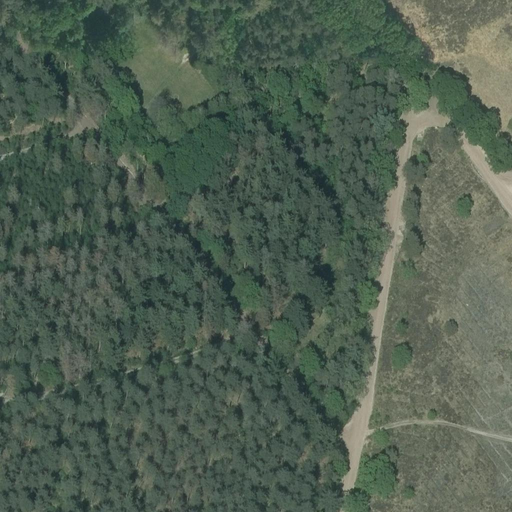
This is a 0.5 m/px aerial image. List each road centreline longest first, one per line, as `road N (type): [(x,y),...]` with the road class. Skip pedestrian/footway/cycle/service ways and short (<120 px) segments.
road 1 (track): [(357,0),(408,60),(353,438)]
road 2 (track): [(253,339),(0,11)]
road 3 (track): [(247,0),(84,124),(0,158)]
road 4 (track): [(253,339),(0,406)]
road 5 (track): [(408,60),(511,199)]
road 6 (track): [(349,455),(253,339)]
